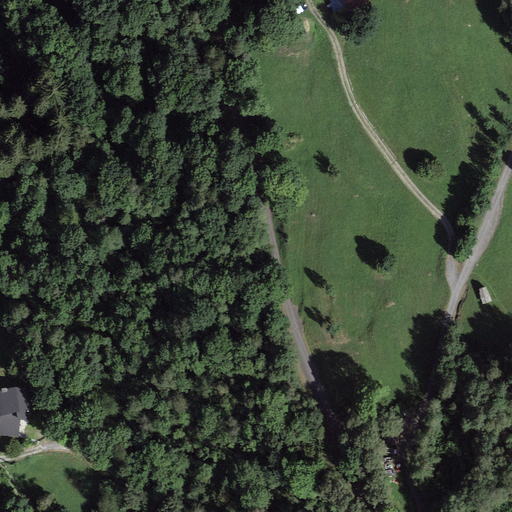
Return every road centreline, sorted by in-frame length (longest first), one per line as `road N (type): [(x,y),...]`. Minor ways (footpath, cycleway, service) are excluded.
road 1 (residential): [(169,0),(245,133),(283,299),(322,407),(375,511)]
road 2 (track): [(310,0),(356,113),(447,225),(454,279),(488,281),(511,303)]
road 3 (residential): [(424,511),(407,441),(458,284),(511,161)]
road 4 (track): [(125,511),(112,471),(96,455),(62,445),(0,459)]
